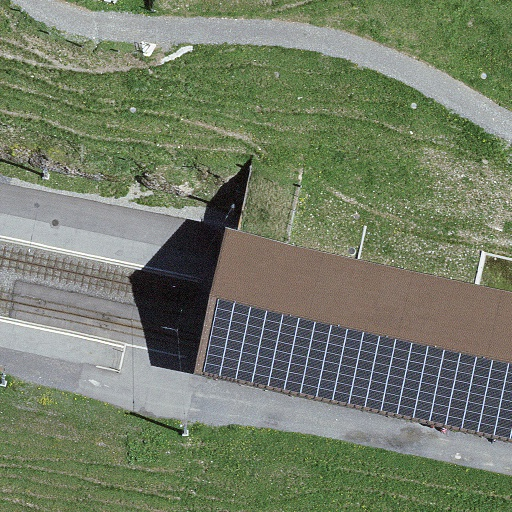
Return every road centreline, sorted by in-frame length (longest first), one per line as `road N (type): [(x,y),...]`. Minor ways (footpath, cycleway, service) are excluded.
road 1 (track): [(0,360),(511,467)]
road 2 (track): [(35,0),(105,24),(316,36),(415,68),(511,128)]
